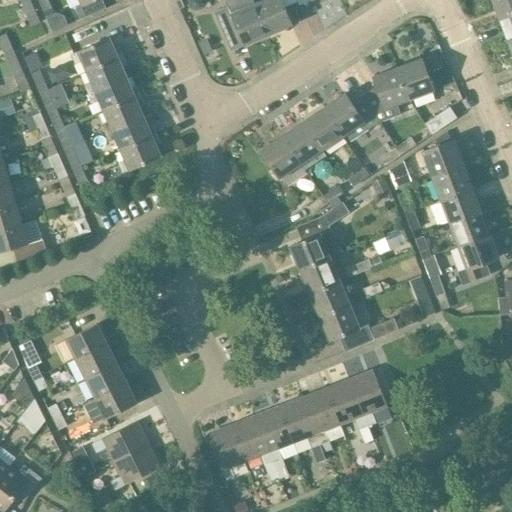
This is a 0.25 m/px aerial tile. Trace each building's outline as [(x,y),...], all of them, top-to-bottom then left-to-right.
[(48,0),(37,0),(45,17),(54,13),(48,0)] [(102,0),(81,0),(83,5),(75,8),(80,19),(106,8),(102,0)] [(227,7),(217,11),(226,32),(239,27),(247,45),(268,35),(255,3),(254,3),(253,0),(227,0),(225,2),(227,7)] [(262,0),(255,3),(268,35),(292,25),(285,7),(298,2),(296,0),(262,0)] [(511,0),(491,0),(499,18),(511,13),(511,0)] [(31,27),(40,23),(31,1),(22,5),(31,27)] [(511,13),(499,18),(508,41),(511,39),(511,13)] [(16,57),(6,34),(0,36),(0,43),(7,60),(16,57)] [(88,70),(124,55),(120,46),(114,48),(109,37),(72,54),(76,64),(84,60),(88,70)] [(83,95),(88,93),(126,77),(122,67),(128,64),(124,55),(88,70),(93,81),(84,84),(85,85),(80,87),(83,95)] [(7,60),(17,83),(26,80),(16,57),(7,60)] [(399,67),(410,100),(435,91),(423,58),(399,67)] [(364,94),(381,121),(401,115),(397,105),(410,100),(399,67),(376,75),(379,85),(364,94)] [(40,70),(31,74),(39,92),(48,88),(40,70)] [(126,77),(88,93),(93,103),(101,100),(105,110),(141,94),(137,85),(131,88),(126,77)] [(47,111),(56,107),(48,88),(39,92),(47,111)] [(141,94),(105,110),(109,120),(102,124),(105,132),(143,116),(138,106),(145,104),(141,94)] [(326,107),(346,137),(346,136),(350,142),(379,122),(381,121),(364,94),(352,102),(347,94),(326,107)] [(56,131),(65,127),(56,107),(47,111),(56,131)] [(306,121),(325,150),(346,137),(326,107),(306,121)] [(432,134),(457,118),(450,107),(425,124),(432,134)] [(40,112),(31,116),(36,127),(37,126),(45,123),(41,113),(40,112)] [(143,116),(105,132),(109,141),(117,138),(121,149),(158,133),(154,124),(147,127),(143,116)] [(285,135),(308,170),(327,157),(323,152),(325,150),(306,121),(285,135)] [(44,147),(54,143),(50,135),(45,123),(37,126),(36,127),(44,147)] [(64,150),(73,146),(65,127),(56,131),(64,150)] [(158,133),(121,149),(126,159),(118,163),(122,172),(159,156),(155,146),(162,143),(158,133)] [(308,170),(285,135),(263,149),(283,179),(303,165),(306,171),(308,170)] [(416,144),(411,136),(397,146),(402,154),(416,144)] [(433,176),(465,164),(456,140),(424,153),(433,176)] [(58,153),(54,143),(44,147),(49,158),(40,161),(43,170),(53,168),(62,164),(58,153)] [(73,170),(82,166),(73,146),(64,150),(73,170)] [(379,158),(385,166),(402,154),(397,146),(379,158)] [(3,159),(0,159),(0,182),(9,180),(3,159)] [(63,164),(54,168),(59,180),(68,176),(68,175),(63,164)] [(465,164),(433,176),(442,200),(475,188),(465,164)] [(81,189),(90,185),(82,166),(73,170),(81,189)] [(365,168),(348,179),(353,186),(370,175),(365,168)] [(405,186),(398,168),(389,172),(396,190),(405,186)] [(9,180),(0,182),(0,205),(15,201),(9,180)] [(343,193),(339,185),(324,194),(329,202),(343,193)] [(475,188),(442,200),(451,223),(483,210),(475,188)] [(407,191),(398,194),(405,214),(414,211),(407,191)] [(75,193),(66,196),(76,220),(85,216),(75,193)] [(307,206),(312,213),(329,202),(324,194),(307,206)] [(15,201),(0,205),(0,228),(21,222),(15,201)] [(328,227),(350,212),(343,202),(321,217),(328,227)] [(483,210),(451,223),(459,245),(491,231),(483,210)] [(411,230),(420,227),(414,211),(405,214),(411,230)] [(28,244),(21,222),(0,228),(0,251),(13,248),(17,262),(47,253),(43,240),(28,244)] [(463,285),(491,274),(486,263),(501,257),(491,231),(459,245),(468,267),(457,271),(463,285)] [(388,247),(399,243),(395,232),(384,237),(388,247)] [(320,234),(291,245),(301,270),(330,258),(330,257),(342,252),(338,242),(325,247),(320,234)] [(416,241),(422,259),(431,256),(424,238),(416,241)] [(330,258),(301,270),(311,293),(340,281),(348,278),(343,267),(335,270),(330,258)] [(369,259),(354,265),(357,274),(372,267),(369,259)] [(424,275),(411,278),(420,318),(433,315),(424,275)] [(430,278),(436,296),(445,293),(438,275),(430,278)] [(340,281),(311,293),(321,317),(349,305),(340,281)] [(379,281),(363,288),(367,297),(382,290),(379,283),(379,281)] [(349,305),(321,317),(331,340),(359,329),(349,305)] [(394,319),(370,329),(374,340),(398,330),(394,319)] [(77,358),(108,343),(97,323),(67,338),(77,358)] [(87,378),(117,363),(108,343),(77,358),(87,378)] [(17,365),(11,349),(2,361),(13,370),(17,365)] [(96,397),(127,382),(117,363),(87,378),(96,397)] [(37,364),(28,368),(34,380),(42,376),(37,364)] [(374,370),(349,379),(367,426),(368,426),(376,422),(372,413),(388,407),(374,370)] [(39,391),(48,386),(42,376),(34,380),(39,391)] [(11,395),(27,408),(29,406),(35,398),(24,377),(11,395)] [(326,388),(340,425),(355,419),(359,429),(367,426),(349,379),(326,388)] [(127,382),(96,397),(106,417),(137,402),(127,382)] [(340,425),(326,388),(302,397),(320,444),(329,441),(325,431),(340,425)] [(279,406),(293,443),(308,437),(312,447),(320,444),(302,397),(279,406)] [(56,403),(47,407),(53,419),(62,415),(56,403)] [(17,421),(27,429),(39,414),(29,406),(27,408),(17,421)] [(293,443),(279,406),(255,415),(273,462),(283,459),(278,448),(293,443)] [(58,429),(67,425),(62,415),(53,419),(58,429)] [(232,424),(246,461),(260,455),(265,466),(273,462),(255,415),(232,424)] [(114,460),(148,443),(136,420),(92,442),(96,451),(107,445),(114,460)] [(221,470),(222,470),(226,481),(235,477),(231,466),(246,461),(232,424),(207,433),(221,470)] [(148,443),(114,460),(121,474),(110,480),(115,489),(160,466),(148,443)] [(0,446),(0,479),(10,466),(16,459),(0,446)] [(283,459),(273,462),(279,476),(280,478),(289,475),(283,459)] [(273,462),(265,466),(270,480),(279,476),(273,462)] [(10,466),(0,479),(0,511),(1,511),(18,491),(27,498),(42,478),(25,465),(19,473),(10,466)]
